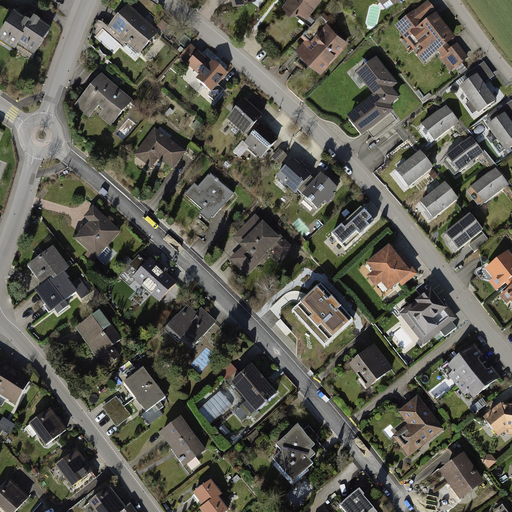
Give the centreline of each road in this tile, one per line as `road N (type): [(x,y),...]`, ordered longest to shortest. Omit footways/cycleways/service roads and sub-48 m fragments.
road 1 (residential): [(405,511),(265,340),(54,145)]
road 2 (residential): [(159,0),(248,69),(350,168),(511,363)]
road 3 (residential): [(150,511),(0,323)]
road 4 (residential): [(90,0),(44,119)]
